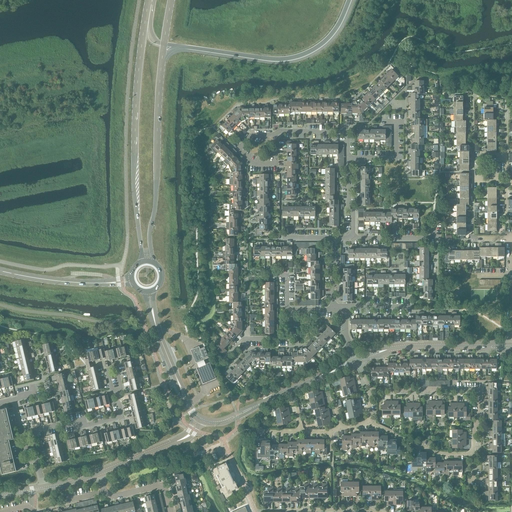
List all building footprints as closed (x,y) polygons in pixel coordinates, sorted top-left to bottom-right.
[(388,71),(386,73),(394,81),(398,77),(391,70),(389,72),(388,71)] [(386,76),(384,78),(390,84),(394,81),(386,73),(384,74),(386,76)] [(380,79),(379,80),(386,88),(390,84),(384,78),(382,80),(380,79)] [(378,83),(376,85),(383,92),(386,88),(379,80),(377,82),(378,83)] [(373,86),(371,88),(379,96),(383,92),(376,85),(374,87),(373,86)] [(370,91),(368,93),(375,100),(379,96),(371,88),(369,90),(370,91)] [(363,96),(371,104),(375,100),(368,93),(366,95),(365,94),(363,96)] [(453,103),(466,103),(468,103),(468,101),(463,101),(463,96),(460,96),(460,93),(453,93),(453,103)] [(363,96),(361,97),(363,99),(361,101),(360,101),(367,107),(371,104),(363,96)] [(352,104),(352,114),(358,114),(358,115),(361,115),(361,116),(362,115),(361,115),(364,112),(363,112),(367,107),(360,101),(361,101),(360,100),(352,103),(352,104)] [(236,113),(233,115),(241,122),(249,119),(249,118),(249,108),(246,108),(246,105),(243,105),(243,106),(235,109),(235,108),(233,110),(236,113)] [(484,108),(484,114),(496,114),(496,112),(493,112),(493,108),(492,108),(492,105),(486,105),(486,108),(484,108)] [(230,116),(228,117),(236,125),(240,122),(241,122),(233,115),(231,117),(230,116)] [(228,120),(226,122),(232,129),(236,125),(228,117),(227,119),(228,120)] [(232,129),(226,122),(224,124),(222,123),(219,127),(223,132),(225,130),(228,133),(229,132),(230,133),(232,133),(233,132),(233,130),(232,129)] [(220,142),(218,144),(216,141),(216,142),(211,148),(215,155),(218,153),(217,152),(227,143),(225,141),(222,144),(220,142)] [(283,149),(283,151),(296,151),(297,151),(299,148),(297,147),(296,147),(296,145),(291,145),(291,141),(285,141),(285,145),(287,145),(287,148),(283,149)] [(217,152),(218,153),(221,156),(228,150),(226,148),(229,145),(227,143),(217,152)] [(221,156),(225,160),(235,150),(233,149),(230,152),(228,150),(221,156)] [(227,165),(228,164),(229,164),(236,157),(234,155),(236,152),(235,150),(225,160),(223,162),(227,165)] [(228,164),(231,173),(242,173),(242,169),(246,169),(246,167),(245,167),(241,159),(242,158),(241,157),(238,159),(236,157),(229,164),(228,164)] [(296,189),(283,189),(283,192),(287,192),(287,195),(286,195),(286,199),(295,199),(295,196),(296,196),(296,189)] [(497,225),(487,225),(487,226),(485,226),(484,227),(484,234),(489,234),(489,231),(497,231),(497,227),(500,227),(500,225),(497,225)] [(268,226),(259,226),(259,229),(256,229),(256,235),(261,235),(261,232),(268,232),(268,226)] [(469,230),(456,230),(456,236),(459,236),(459,239),(464,239),(464,236),(466,236),(466,232),(469,232),(469,230)] [(419,248),(419,255),(432,255),(432,252),(428,252),(428,248),(422,248),(422,247),(418,247),(418,248),(419,248)] [(454,260),(454,248),(452,248),(452,251),(448,251),(448,256),(445,256),(445,261),(446,263),(448,263),(450,261),(450,260),(454,260)] [(228,329),(229,331),(236,337),(238,335),(241,337),(242,336),(241,335),(245,327),(246,327),(246,325),(242,325),(242,321),(233,321),(231,321),(228,329)] [(327,329),(325,332),(331,338),(335,333),(329,327),(326,325),(324,327),(327,329)] [(229,331),(225,335),(234,344),(236,342),(233,340),(236,337),(229,331)] [(319,332),(317,334),(326,343),(331,338),(325,332),(322,335),(319,332)] [(318,338),(316,341),(322,347),(326,343),(317,334),(316,336),(318,338)] [(225,335),(220,340),(227,346),(229,343),(232,346),(234,344),(225,335)] [(227,346),(220,340),(216,344),(219,348),(217,350),(223,355),(227,351),(224,349),(227,346)] [(310,341),(308,343),(317,352),(322,347),(316,341),(313,343),(310,341)] [(309,347),(307,350),(313,356),(317,352),(308,343),(307,345),(309,347)] [(127,346),(121,348),(124,357),(130,355),(132,355),(132,352),(129,353),(127,346)] [(193,354),(197,362),(204,359),(204,360),(207,359),(209,358),(205,348),(203,348),(200,350),(199,347),(191,350),(192,354),(193,354)] [(297,352),(297,353),(297,362),(303,362),(303,363),(307,363),(309,361),(309,360),(313,356),(307,350),(306,348),(297,352)] [(246,357),(244,359),(250,366),(251,367),(260,364),(260,362),(259,353),(256,353),(256,349),(254,349),(254,350),(246,354),(245,353),(244,354),(246,357)] [(95,361),(93,351),(87,353),(88,359),(85,360),(86,363),(90,362),(95,361)] [(493,355),(491,355),(491,369),(497,369),(497,365),(500,365),(500,359),(496,359),(493,359),(493,355)] [(124,363),(126,369),(135,366),(133,358),(131,358),(130,358),(131,361),(128,362),(124,363)] [(199,365),(200,369),(207,366),(204,359),(197,362),(199,365)] [(239,359),(237,361),(246,370),(250,366),(244,359),(241,362),(239,359)] [(238,366),(235,368),(241,375),(246,370),(237,361),(235,363),(238,366)] [(217,380),(211,363),(197,369),(204,385),(217,380)] [(87,366),(89,374),(98,372),(97,366),(93,367),(90,368),(90,365),(87,366)] [(230,368),(228,370),(237,379),(241,375),(235,368),(232,371),(230,368)] [(237,379),(228,370),(226,372),(229,375),(226,377),(232,384),(237,379)] [(341,387),(341,388),(355,385),(354,378),(350,379),(349,377),(341,378),(342,381),(340,382),(341,387)] [(355,385),(341,388),(343,393),(344,393),(345,396),(353,394),(353,392),(356,391),(355,385)] [(309,401),(310,401),(323,398),(322,392),(318,392),(318,390),(309,392),(310,395),(308,395),(309,400),(309,401)] [(313,410),(316,409),(321,408),(321,406),(325,405),(323,398),(310,401),(310,402),(311,407),(312,407),(313,410)] [(347,409),(347,410),(361,407),(359,400),(356,401),(355,399),(347,401),(347,404),(346,404),(347,409)] [(64,409),(73,407),(76,406),(74,401),(72,401),(62,403),(64,409)] [(391,415),(391,401),(384,401),(384,405),(382,405),(382,414),(385,414),(385,415),(390,415),(391,415)] [(398,401),(391,401),(391,415),(392,415),(397,415),(397,414),(400,414),(400,405),(398,405),(398,401)] [(434,415),(435,415),(435,401),(428,401),(428,405),(426,405),(426,414),(429,414),(429,415),(434,415)] [(435,401),(435,415),(436,415),(441,415),(441,414),(444,414),(444,405),(442,405),(442,401),(435,401)] [(412,417),(413,417),(413,403),(406,403),(406,407),(404,407),(404,416),(407,416),(407,417),(412,417)] [(413,403),(413,417),(414,417),(419,417),(419,416),(422,416),(422,407),(420,407),(420,403),(413,403)] [(456,417),(457,417),(457,403),(450,403),(450,407),(448,407),(448,416),(451,416),(451,417),(456,417)] [(457,403),(457,417),(458,417),(463,417),(463,420),(470,420),(470,413),(466,413),(466,407),(464,407),(464,403),(457,403)] [(276,416),(276,417),(290,414),(288,408),(285,408),(284,406),(276,408),(276,411),(275,411),(276,416)] [(316,417),(316,418),(330,415),(329,408),(325,409),(324,407),(321,408),(316,409),(316,412),(315,412),(316,417)] [(361,407),(347,410),(347,411),(348,416),(350,415),(351,418),(359,417),(358,415),(362,414),(361,407)] [(0,410),(0,438),(1,442),(0,442),(0,466),(2,474),(17,471),(15,471),(8,441),(14,439),(12,440),(5,409),(7,409),(0,410)] [(290,414),(276,417),(276,418),(277,423),(279,423),(280,426),(288,424),(287,422),(291,421),(290,414)] [(330,415),(316,418),(316,419),(317,424),(319,424),(320,427),(328,425),(328,423),(331,422),(330,415)] [(96,427),(94,428),(97,443),(103,442),(101,433),(98,433),(96,427)] [(85,430),(82,431),(86,446),(92,444),(89,435),(87,436),(85,430)] [(452,438),(452,439),(466,439),(466,432),(462,432),(462,430),(454,430),(454,433),(452,433),(452,438)] [(369,442),(369,433),(365,433),(365,432),(360,432),(360,435),(360,444),(360,446),(361,446),(365,446),(365,442),(369,442)] [(378,442),(378,436),(378,433),(374,433),(374,432),(369,432),(369,433),(369,442),(369,446),(370,446),(374,446),(374,442),(378,442)] [(74,433),(71,433),(75,448),(80,447),(78,438),(75,439),(74,433)] [(360,444),(360,435),(356,435),(356,434),(351,434),(351,437),(351,446),(351,448),(352,448),(356,448),(356,444),(360,444)] [(351,446),(351,437),(347,437),(347,436),(342,436),(342,441),(339,441),(339,440),(339,449),(339,448),(342,448),(342,450),(347,450),(347,446),(351,446)] [(383,446),(387,446),(387,440),(387,437),(383,437),(383,436),(378,436),(378,442),(378,450),(379,450),(383,450),(383,446)] [(466,439),(452,439),(452,440),(452,445),(454,445),(454,448),(462,448),(462,446),(466,446),(466,439)] [(297,440),(297,443),(297,452),(297,454),(298,454),(302,454),(302,451),(306,451),(306,449),(306,441),(306,440),(297,440)] [(315,440),(306,440),(306,441),(306,449),(306,451),(306,454),(307,454),(311,454),(311,449),(315,449),(315,441),(315,440)] [(324,440),(315,440),(315,441),(315,449),(315,455),(316,455),(316,454),(320,454),(320,449),(324,449),(324,455),(327,454),(327,443),(324,443),(324,440)] [(387,454),(388,454),(400,454),(400,448),(396,448),(396,441),(392,441),(392,440),(387,440),(387,446),(387,454)] [(266,456),(270,456),(270,451),(270,445),(270,442),(266,442),(266,441),(261,441),(261,448),(257,448),(257,455),(261,455),(266,455),(266,456)] [(288,442),(288,445),(288,454),(288,456),(289,456),(293,456),(293,452),(297,452),(297,443),(293,443),(293,442),(288,442)] [(279,455),(279,458),(280,458),(284,458),(284,454),(288,454),(288,445),(284,445),(284,444),(279,444),(279,446),(279,455)] [(270,451),(270,456),(270,459),(271,459),(275,459),(275,455),(279,455),(279,446),(275,446),(275,445),(270,445),(270,451)] [(426,458),(426,454),(422,454),(422,453),(417,453),(417,458),(412,458),(412,467),(417,467),(422,467),(422,464),(426,464),(426,458)] [(431,467),(435,467),(435,463),(435,459),(431,459),(431,458),(426,458),(426,464),(426,472),(427,472),(431,472),(431,467)] [(444,472),(444,475),(445,475),(449,475),(449,471),(453,471),(453,462),(449,462),(449,461),(444,461),(444,464),(444,472)] [(453,461),(453,462),(453,471),(453,475),(454,475),(458,475),(458,471),(462,471),(462,462),(458,462),(458,461),(453,461)] [(217,468),(212,470),(217,479),(218,479),(219,479),(219,480),(225,477),(223,473),(229,470),(226,463),(217,467),(217,468)] [(435,477),(436,477),(440,477),(440,472),(444,472),(444,464),(440,464),(440,463),(435,463),(435,467),(435,477)] [(172,480),(173,482),(186,479),(184,470),(174,473),(174,474),(173,474),(173,476),(175,476),(176,479),(172,480)] [(343,496),(350,496),(350,482),(348,482),(348,480),(341,480),(341,492),(343,492),(343,496)] [(225,486),(221,488),(225,498),(226,497),(227,497),(228,499),(234,496),(232,491),(238,489),(235,481),(225,486)] [(350,482),(350,496),(357,496),(357,492),(359,492),(359,486),(359,484),(356,484),(356,482),(350,482)] [(304,487),(300,487),(300,498),(309,498),(309,487),(309,483),(308,483),(308,484),(304,484),(304,487)] [(313,487),(309,487),(309,498),(318,498),(318,487),(318,483),(317,483),(317,484),(313,484),(313,487)] [(322,487),(318,487),(318,498),(327,498),(327,483),(326,483),(326,484),(322,484),(322,487)] [(173,491),(174,493),(187,490),(185,485),(177,487),(177,486),(176,487),(177,490),(173,491)] [(372,500),(372,486),(366,486),(366,488),(363,488),(363,496),(365,496),(365,500),(372,500)] [(378,486),(372,486),(372,500),(379,500),(379,496),(381,496),(381,488),(378,488),(378,486)] [(273,502),(273,491),(273,487),(272,487),(272,488),(268,488),(268,487),(264,487),(264,502),(273,502)] [(273,491),(273,502),(282,502),(282,491),(282,487),(281,487),(281,488),(277,488),(277,491),(273,491)] [(286,491),(282,491),(282,502),(291,502),(291,491),(291,487),(290,487),(290,488),(286,488),(286,491)] [(295,491),(291,491),(291,502),(300,502),(300,498),(300,487),(299,487),(299,488),(295,488),(295,491)] [(394,505),(394,491),(388,491),(388,493),(385,493),(385,501),(387,501),(387,505),(394,505)] [(400,491),(394,491),(394,505),(401,505),(401,501),(403,501),(403,493),(400,493),(400,491)] [(181,502),(191,500),(193,499),(192,494),(189,495),(188,495),(180,497),(181,502)] [(129,499),(127,500),(129,511),(132,511),(135,511),(133,502),(129,503),(129,499)]
